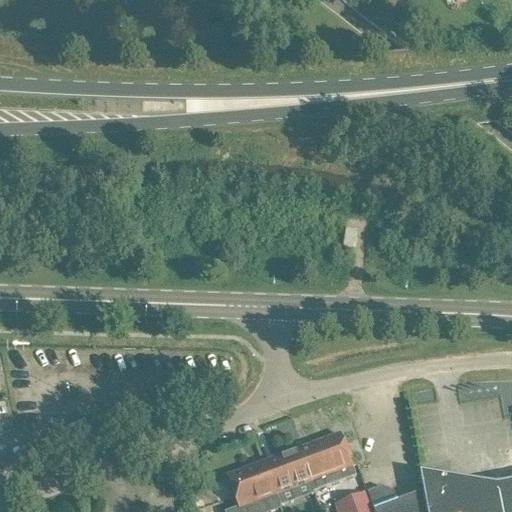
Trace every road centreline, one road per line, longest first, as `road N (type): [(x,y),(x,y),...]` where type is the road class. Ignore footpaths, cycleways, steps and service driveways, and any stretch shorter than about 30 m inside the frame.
road 1 (primary): [(0,131),(139,125),(373,94)]
road 2 (primary): [(373,94),(0,85)]
road 3 (unclassified): [(0,504),(276,406)]
road 4 (tertiary): [(275,307),(0,298)]
road 5 (unclassified): [(511,360),(386,374),(276,406)]
road 6 (tertiary): [(511,317),(275,307)]
road 7 (primary): [(373,94),(511,77)]
